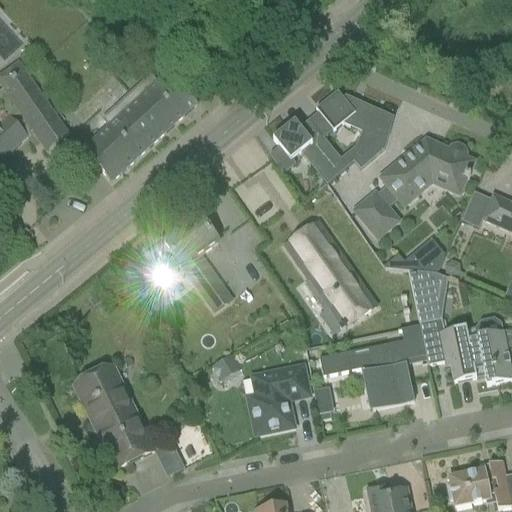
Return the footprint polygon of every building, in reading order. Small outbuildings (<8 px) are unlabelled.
[(33,135),(41,146),(62,131),(17,67),(0,78),(0,85),(4,92),(0,94),(0,168),(29,143),(27,141),(33,135)] [(87,151),(84,154),(99,172),(98,173),(111,187),(198,108),(184,93),(184,94),(168,78),(158,87),(150,78),(139,88),(145,96),(121,118),(114,111),(101,123),(108,130),(87,151)] [(318,116),(309,124),(324,142),(333,135),(333,136),(343,128),(362,136),(355,151),(347,158),(354,166),(356,168),(360,174),(385,153),(394,121),(358,105),(353,103),(346,99),(343,102),(338,96),(316,113),(318,116)] [(279,151),(269,159),(283,179),(296,168),(292,163),(300,157),(327,189),(348,171),(341,163),(324,142),(309,124),(300,131),(295,125),(289,130),(273,143),(279,151)] [(399,203),(405,210),(418,199),(432,187),(459,199),(466,183),(469,184),(471,180),(468,178),(474,166),(465,162),(466,157),(463,152),(458,150),(453,151),(449,155),(427,145),(381,183),(388,190),(377,199),(388,212),(399,203)] [(354,215),(379,245),(400,227),(388,212),(377,199),(376,197),(354,215)] [(511,235),(511,207),(493,200),(485,218),(482,224),(511,237),(511,235)] [(154,267),(153,277),(159,285),(169,286),(176,281),(179,270),(181,269),(192,284),(213,315),(215,319),(233,306),(221,290),(200,260),(218,247),(209,235),(198,218),(162,243),(174,260),(175,260),(171,262),(162,262),(154,267)] [(310,243),(290,258),(309,285),(305,288),(324,316),(325,317),(340,306),(354,325),(376,310),(318,228),(305,236),(310,243)] [(435,258),(431,262),(435,267),(440,264),(435,258)] [(398,262),(385,273),(426,277),(418,267),(421,264),(417,259),(404,269),(398,262)] [(460,267),(452,265),(445,269),(446,278),(454,282),(454,281),(461,284),(464,278),(461,276),(460,267)] [(436,279),(409,276),(420,327),(424,350),(428,370),(449,366),(454,387),(476,382),(475,377),(483,375),(487,391),(511,385),(511,376),(510,366),(508,355),(511,355),(511,354),(511,339),(509,339),(504,340),(504,337),(469,345),(467,334),(466,332),(445,337),(442,323),(447,283),(436,279)] [(404,346),(320,363),(323,381),(368,372),(370,377),(365,378),(366,380),(370,380),(376,411),(372,412),(373,414),(414,406),(413,404),(412,404),(405,373),(407,372),(406,370),(404,371),(403,364),(409,362),(409,363),(416,362),(416,361),(425,359),(419,331),(398,335),(398,336),(401,335),(404,346)] [(233,359),(221,366),(222,368),(227,375),(231,376),(241,374),(233,359)] [(253,397),(248,399),(253,419),(257,438),(292,431),(287,405),(309,401),(305,381),(302,369),(249,380),(250,384),(253,397)] [(154,456),(145,438),(113,372),(103,377),(102,376),(100,376),(98,376),(96,376),(95,376),(93,376),(92,377),(90,378),(89,379),(88,380),(87,381),(86,383),(85,385),(85,386),(75,391),(116,474),(154,456)] [(194,385),(186,389),(190,397),(198,393),(194,385)] [(330,417),(318,419),(319,426),(331,423),(330,417)] [(179,460),(164,468),(170,480),(185,473),(179,460)] [(450,489),(447,489),(450,504),(453,503),(455,511),(486,505),(495,503),(497,511),(503,511),(511,510),(511,500),(508,480),(505,480),(502,466),(488,468),(490,474),(486,475),(485,473),(480,474),(448,481),(450,489)] [(388,489),(367,493),(370,511),(410,511),(407,493),(393,496),(394,500),(390,501),(388,489)]
